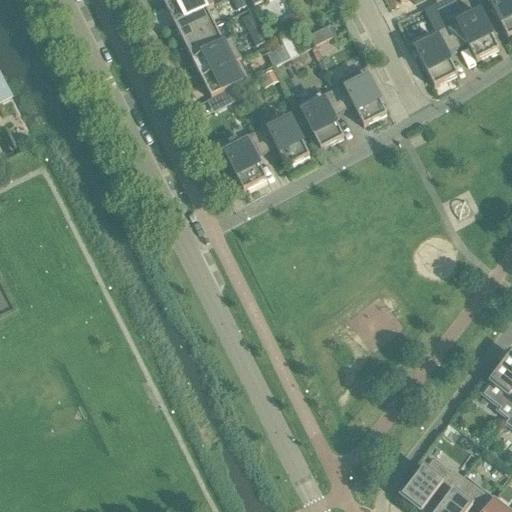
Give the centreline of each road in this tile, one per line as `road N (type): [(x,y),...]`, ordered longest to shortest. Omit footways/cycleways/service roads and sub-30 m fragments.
road 1 (unclassified): [(318,511),(63,0)]
road 2 (residential): [(511,328),(381,511)]
road 3 (residential): [(225,223),(420,120)]
road 4 (residential): [(420,120),(360,0)]
